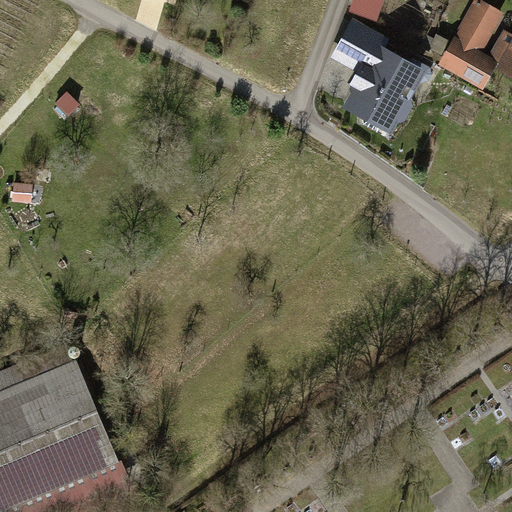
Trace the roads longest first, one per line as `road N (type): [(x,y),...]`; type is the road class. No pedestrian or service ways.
road 1 (residential): [(503,268),(292,107)]
road 2 (residential): [(292,107),(86,0)]
road 3 (track): [(103,8),(0,132)]
